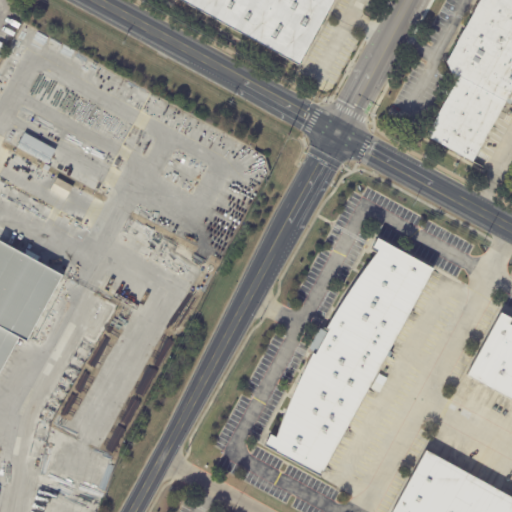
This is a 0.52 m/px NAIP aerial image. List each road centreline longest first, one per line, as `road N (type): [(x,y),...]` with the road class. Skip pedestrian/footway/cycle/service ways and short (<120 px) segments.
road 1 (tertiary): [(288,223),(128,511)]
road 2 (tertiary): [(338,134),(511,229)]
road 3 (tertiary): [(188,52),(338,134)]
